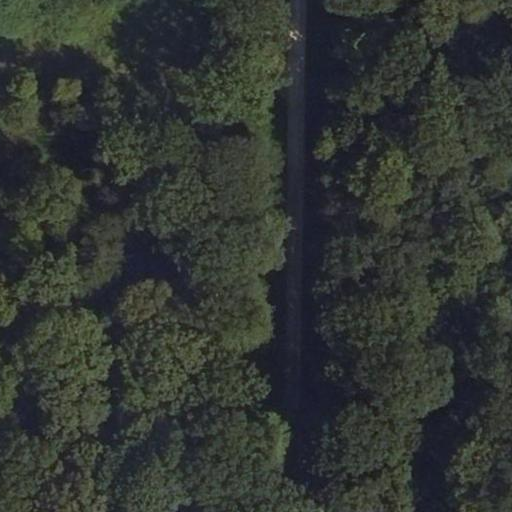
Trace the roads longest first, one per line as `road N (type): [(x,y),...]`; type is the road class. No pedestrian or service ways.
road 1 (track): [(300,0),(296,511)]
road 2 (track): [(299,64),(0,63)]
